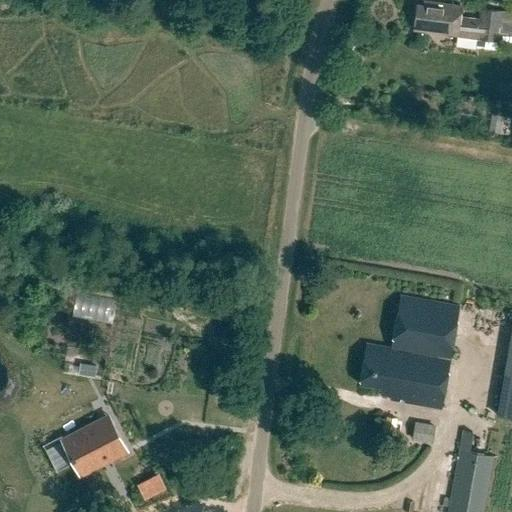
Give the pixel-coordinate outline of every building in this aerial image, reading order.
[(456,38),(460,8),(421,3),(421,7),(415,7),(412,32),(456,38)] [(511,14),(480,10),(476,41),(511,45),(511,39),(511,14)] [(389,397),(388,401),(438,410),(456,308),(399,298),(390,349),(366,345),(359,386),(379,389),(378,395),(389,397)] [(511,325),(496,415),(511,417),(511,325)] [(109,417),(62,441),(79,475),(126,450),(109,417)] [(411,422),(409,439),(431,442),(433,424),(411,422)] [(478,511),(486,456),(478,455),(480,446),(459,444),(458,452),(451,452),(443,511),(478,511)] [(142,499),(164,487),(156,471),(134,483),(142,499)] [(142,511),(207,511),(197,486),(170,498),(167,492),(139,504),(142,511)]
